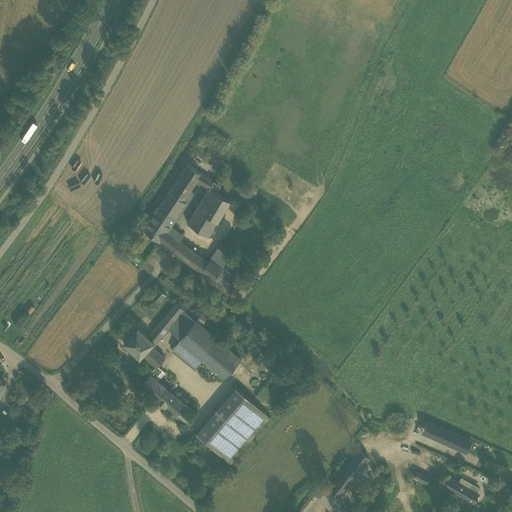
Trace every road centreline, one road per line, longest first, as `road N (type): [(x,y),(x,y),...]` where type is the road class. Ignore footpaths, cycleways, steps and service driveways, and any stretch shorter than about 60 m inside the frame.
road 1 (unclassified): [(152,0),(105,92),(0,251)]
road 2 (unclassified): [(0,346),(207,511)]
road 3 (primary): [(0,176),(110,0)]
